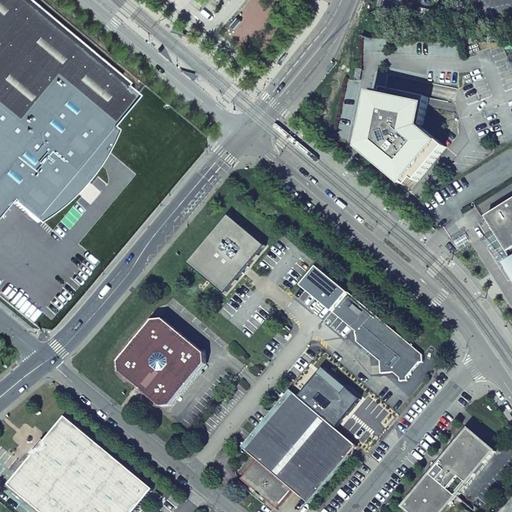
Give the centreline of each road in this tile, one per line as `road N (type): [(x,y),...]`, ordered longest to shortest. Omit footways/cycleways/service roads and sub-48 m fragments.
road 1 (unclassified): [(243,136),(442,302),(484,355)]
road 2 (tertiary): [(46,358),(243,136)]
road 3 (unclassified): [(46,358),(230,511)]
road 4 (unclassified): [(81,0),(243,136)]
road 5 (unclassified): [(353,511),(484,355)]
road 6 (tertiary): [(243,136),(336,27),(348,0)]
